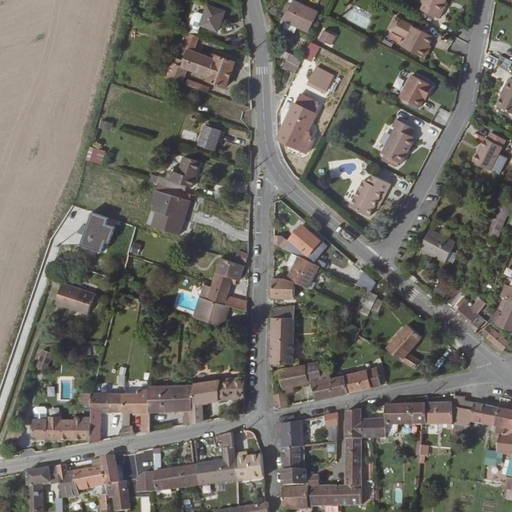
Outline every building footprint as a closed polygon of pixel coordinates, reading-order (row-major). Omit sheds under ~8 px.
[(285,11),(288,12),(285,18),(309,30),(318,10),(296,0),(293,0),(292,3),(288,1),(285,7),(286,8),(285,11)] [(446,0),(423,0),(424,1),(426,2),(422,8),(440,17),(443,10),(441,9),(446,1),(446,0)] [(221,30),(227,9),(209,3),(206,13),(202,23),(204,24),(221,30)] [(202,23),(206,13),(201,11),(199,13),(196,14),(193,25),(202,28),(204,24),(202,23)] [(298,24),(287,19),(286,27),(295,31),(298,24)] [(434,36),(414,25),(403,44),(423,55),(430,43),(434,36)] [(215,58),(194,50),(199,34),(188,30),(180,51),(186,53),(182,64),(172,60),(166,76),(182,82),(188,67),(209,75),(208,78),(227,86),(236,61),(216,53),(215,58)] [(317,40),(330,46),(335,36),(322,30),(317,40)] [(432,44),(430,43),(423,55),(426,57),(432,44)] [(297,73),(300,67),(304,59),(291,53),(284,67),(297,73)] [(327,88),(330,82),(313,74),(310,80),(327,88)] [(435,85),(413,74),(402,96),(421,106),(426,98),(428,93),(430,94),(435,85)] [(511,76),(504,90),(505,91),(498,104),(511,110),(511,76)] [(354,89),(351,96),(356,99),(359,93),(354,89)] [(299,148),(305,137),(316,111),(296,102),(280,139),(299,148)] [(416,129),(398,119),(394,126),(397,127),(384,153),(403,163),(409,152),(407,151),(415,136),(412,135),(416,129)] [(100,120),(98,129),(109,132),(112,123),(100,120)] [(217,149),(223,131),(207,125),(201,143),(217,149)] [(508,140),(491,131),(487,138),(490,139),(477,162),(492,170),(504,146),(508,140)] [(415,136),(407,151),(409,152),(417,137),(415,136)] [(308,153),(314,141),(305,137),(299,148),(308,153)] [(88,148),(86,160),(93,161),(95,149),(88,148)] [(169,177),(162,175),(161,177),(154,175),(152,180),(159,182),(186,191),(189,183),(195,185),(202,161),(186,156),(181,172),(178,180),(169,177)] [(169,177),(178,180),(181,172),(172,169),(169,177)] [(366,179),(352,206),(372,217),(377,207),(381,199),(384,200),(393,183),(374,173),(369,181),(366,179)] [(165,212),(159,210),(154,225),(181,234),(186,219),(183,218),(187,205),(190,207),(192,199),(158,189),(153,203),(166,208),(165,212)] [(511,205),(511,202),(501,198),(484,238),(496,243),(511,205)] [(322,240),(304,224),(292,238),(302,247),(300,250),(304,254),(306,251),(310,254),(322,240)] [(447,262),(457,241),(432,229),(422,249),(447,262)] [(288,239),(280,235),(276,243),(284,246),(288,239)] [(249,254),(238,250),(236,258),(246,262),(249,254)] [(299,254),(294,251),(288,264),(294,267),(299,254)] [(309,288),(319,264),(299,254),(294,267),(289,279),(296,282),(302,285),(309,288)] [(240,278),(245,264),(222,256),(214,281),(212,286),(208,297),(231,304),(248,310),(249,300),(228,293),(232,280),(236,282),(238,277),(240,278)] [(371,289),(376,279),(365,269),(358,283),(369,289),(371,289)] [(289,279),(275,277),(274,297),(295,296),(296,282),(289,279)] [(436,291),(446,297),(452,286),(442,280),(436,291)] [(95,294),(63,283),(56,303),(88,314),(95,294)] [(511,293),(511,284),(509,283),(503,296),(510,299),(511,293)] [(224,327),(231,304),(208,297),(212,286),(203,284),(193,317),(224,327)] [(379,293),(371,289),(369,289),(359,309),(369,314),(372,307),(378,295),(379,293)] [(511,293),(510,299),(509,301),(505,299),(501,306),(505,308),(503,312),(499,310),(497,309),(492,318),(496,322),(511,329),(511,332),(511,293)] [(379,311),(385,299),(378,295),(372,307),(379,311)] [(463,304),(456,311),(470,324),(481,311),(472,303),(470,301),(467,299),(464,302),(463,304)] [(295,319),(295,305),(274,307),(274,318),(295,319)] [(470,324),(478,330),(488,318),(481,311),(470,324)] [(274,318),(273,362),(296,363),(295,319),(274,318)] [(409,324),(388,347),(403,359),(413,366),(419,359),(410,352),(423,336),(409,324)] [(351,337),(354,332),(343,326),(341,331),(351,337)] [(510,342),(494,328),(488,335),(504,349),(510,342)] [(51,360),(54,351),(44,347),(40,356),(51,360)] [(322,372),(320,360),(319,361),(296,366),(282,369),(286,393),(287,393),(289,404),(296,403),(294,392),(296,391),(296,386),(310,383),(311,380),(311,379),(313,379),(317,398),(327,395),(336,394),(332,376),(331,370),(322,372)] [(370,368),(373,386),(383,384),(379,366),(370,368)] [(373,386),(370,368),(332,376),(336,394),(373,386)] [(126,411),(123,436),(136,433),(132,426),(134,411),(143,412),(142,432),(152,430),(152,411),(151,389),(137,388),(138,372),(134,372),(134,375),(127,374),(126,391),(124,411),(126,411)] [(229,399),(245,398),(246,378),(231,378),(196,382),(194,405),(194,422),(205,420),(203,403),(209,403),(209,401),(229,399)] [(151,387),(151,389),(152,411),(184,409),(185,424),(194,422),(194,405),(196,382),(181,384),(180,381),(176,381),(176,385),(151,385),(151,387)] [(81,403),(92,403),(92,391),(81,391),(81,403)] [(120,391),(107,391),(93,391),(92,415),(92,437),(92,442),(104,439),(104,410),(124,411),(126,391),(120,391)] [(276,403),(281,406),(289,404),(287,393),(286,393),(276,393),(276,403)] [(464,402),(464,397),(456,396),(455,404),(453,404),(454,418),(453,422),(471,426),(472,420),(496,425),(500,407),(475,403),(464,402)] [(388,403),(389,417),(389,431),(394,431),(396,431),(400,429),(400,423),(425,423),(428,423),(428,422),(428,404),(388,403)] [(453,404),(428,404),(428,422),(447,422),(448,426),(453,427),(453,422),(454,418),(453,404)] [(35,405),(34,414),(45,416),(46,407),(35,405)] [(511,409),(500,407),(496,425),(494,436),(500,437),(498,452),(492,452),(487,451),(485,464),(496,465),(497,462),(502,463),(504,453),(511,454),(511,409)] [(363,420),(363,408),(347,411),(347,436),(362,436),(375,436),(389,435),(389,431),(389,417),(363,420)] [(331,441),(338,441),(338,413),(325,415),(328,434),(331,434),(331,441)] [(64,417),(56,417),(35,417),(36,436),(49,436),(49,438),(92,437),(92,415),(77,415),(76,417),(64,417)] [(304,445),(304,443),(303,419),(283,423),(284,447),(301,445),(304,445)] [(202,483),(239,478),(237,458),(236,453),(232,433),(217,436),(217,441),(224,440),(226,459),(200,464),(202,483)] [(346,485),(321,486),(319,476),(308,476),(308,483),(308,487),(310,486),(310,504),(315,504),(362,504),(362,436),(347,436),(346,485)] [(323,441),(320,442),(320,471),(337,461),(338,441),(331,441),(323,441)] [(430,445),(423,444),(421,463),(427,463),(425,463),(426,456),(429,455),(430,445)] [(284,469),(302,466),(301,445),(284,447),(284,469)] [(152,447),(153,465),(160,465),(160,447),(152,447)] [(265,477),(263,454),(248,456),(237,458),(239,478),(239,480),(265,477)] [(121,481),(117,455),(103,458),(104,465),(107,485),(108,493),(108,495),(108,497),(115,496),(118,511),(133,509),(127,480),(121,481)] [(179,486),(199,483),(196,465),(194,465),(193,460),(187,461),(187,466),(156,470),(157,490),(179,486)] [(59,465),(61,481),(64,499),(64,506),(71,505),(70,495),(82,493),(82,489),(101,485),(102,494),(108,493),(107,485),(104,465),(71,471),(69,464),(59,465)] [(61,481),(59,465),(51,467),(51,482),(61,481)] [(302,469),(302,466),(284,469),(284,484),(284,487),(308,487),(308,483),(308,476),(308,469),(302,469)] [(37,511),(45,511),(43,483),(51,482),(51,467),(28,471),(30,511),(37,511)] [(157,490),(156,470),(147,471),(138,477),(139,492),(157,490)] [(235,500),(234,485),(226,485),(227,500),(235,500)] [(285,509),(310,508),(310,504),(310,486),(308,487),(284,487),(285,509)] [(267,503),(241,506),(240,511),(269,511),(269,503),(267,503)]
